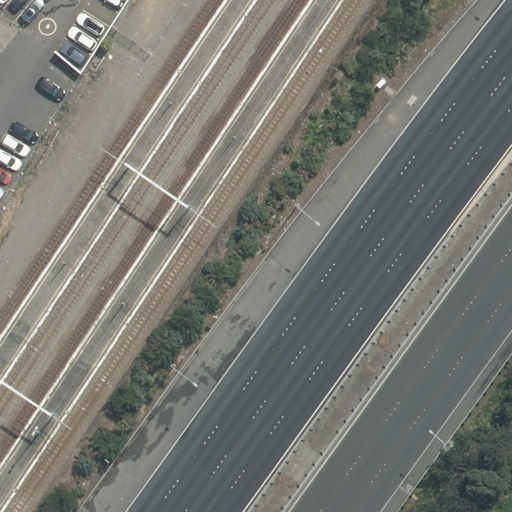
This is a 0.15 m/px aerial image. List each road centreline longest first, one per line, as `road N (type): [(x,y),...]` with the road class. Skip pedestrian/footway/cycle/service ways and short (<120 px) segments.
road 1 (motorway): [(213,511),(511,110)]
road 2 (motorway): [(511,247),(319,511)]
